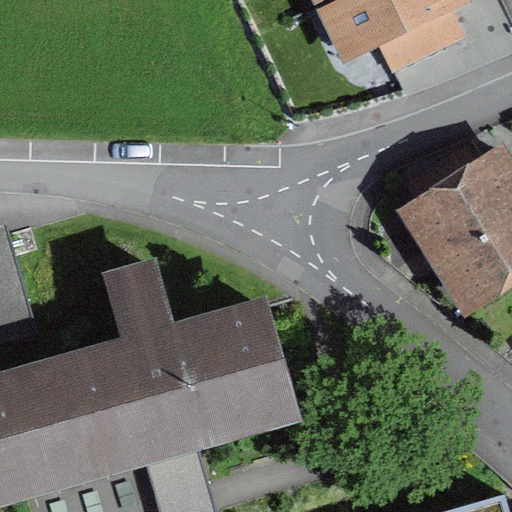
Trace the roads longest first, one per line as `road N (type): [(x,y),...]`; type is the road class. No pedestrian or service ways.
road 1 (residential): [(511,420),(276,224)]
road 2 (residential): [(276,224),(176,194),(0,176)]
road 3 (unclassified): [(276,224),(328,183),(401,143),(511,98)]
